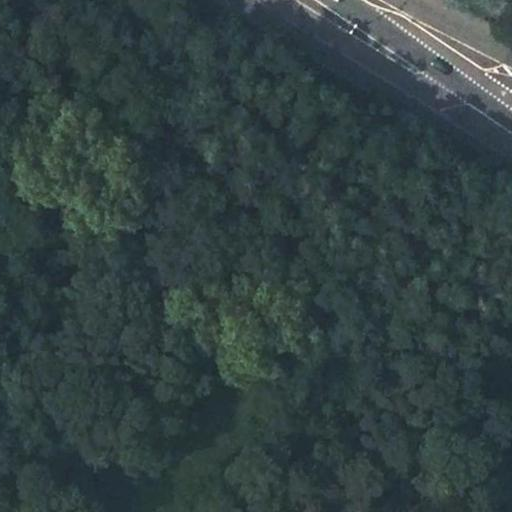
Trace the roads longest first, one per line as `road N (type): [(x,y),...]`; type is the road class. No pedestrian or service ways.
road 1 (primary): [(251,0),(398,92)]
road 2 (primary): [(470,89),(336,0)]
road 3 (primary): [(398,92),(511,164)]
road 4 (unclassified): [(511,64),(395,0)]
